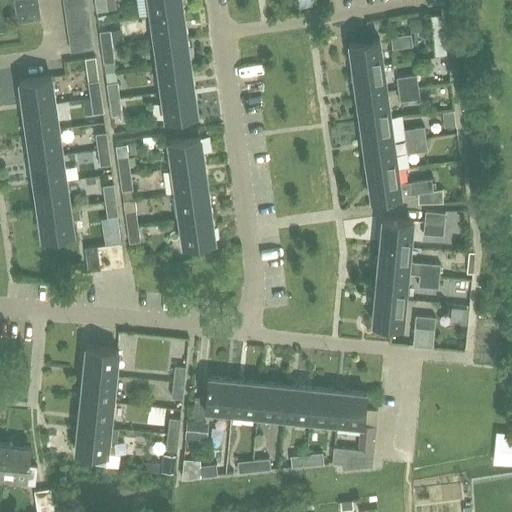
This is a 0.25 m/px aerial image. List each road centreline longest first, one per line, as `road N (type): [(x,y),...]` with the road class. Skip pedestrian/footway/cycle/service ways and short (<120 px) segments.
road 1 (residential): [(251,334),(251,230),(220,34)]
road 2 (residential): [(0,308),(251,334)]
road 3 (residential): [(220,34),(442,2)]
road 4 (residential): [(251,334),(409,352)]
